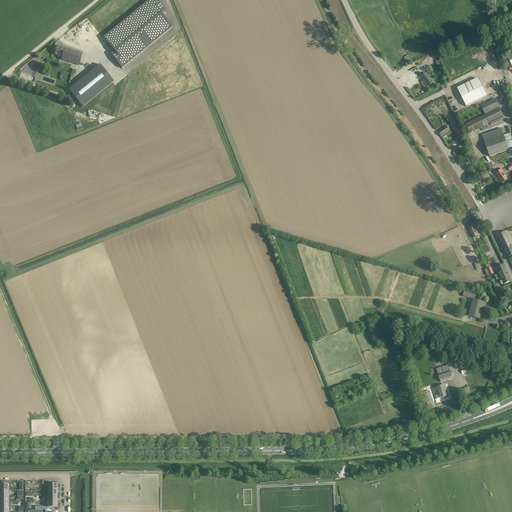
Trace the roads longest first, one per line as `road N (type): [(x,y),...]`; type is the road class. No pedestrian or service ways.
road 1 (primary): [(0,453),(373,446),(509,403)]
road 2 (tertiary): [(511,274),(478,203),(343,0)]
road 3 (unclassified): [(0,75),(94,0)]
